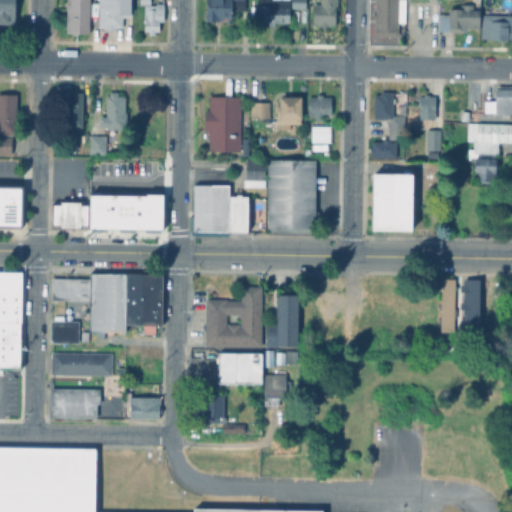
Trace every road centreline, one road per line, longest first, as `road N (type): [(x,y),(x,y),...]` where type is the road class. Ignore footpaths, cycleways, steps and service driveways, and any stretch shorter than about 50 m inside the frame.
road 1 (residential): [(0,60),(511,66)]
road 2 (residential): [(170,434),(177,0)]
road 3 (residential): [(32,432),(37,0)]
road 4 (tertiary): [(350,257),(0,252)]
road 5 (residential): [(444,492),(204,484),(174,463),(170,434)]
road 6 (residential): [(350,257),(354,65)]
road 7 (tertiary): [(511,259),(350,257)]
road 8 (residential): [(170,434),(32,432)]
